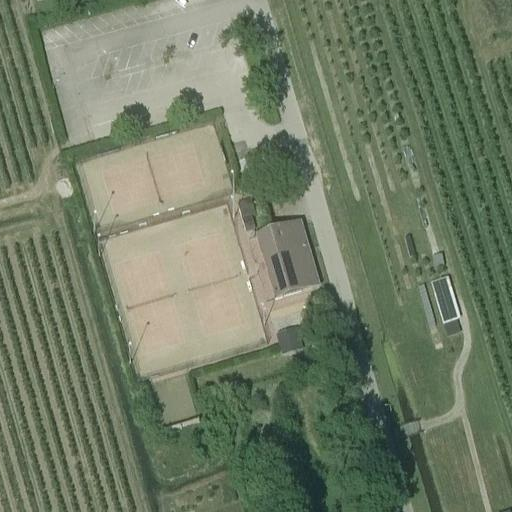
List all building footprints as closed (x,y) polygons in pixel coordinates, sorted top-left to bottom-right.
[(250,217),(255,216),(250,199),(235,203),(244,233),(254,230),(250,217)] [(276,302),(319,289),(300,226),(273,234),(263,237),(257,239),(276,302)] [(445,280),(431,285),(443,324),(457,320),(445,280)] [(448,339),(459,335),(455,322),(444,326),(448,339)] [(296,333),(277,339),(282,358),(301,353),(296,333)]
